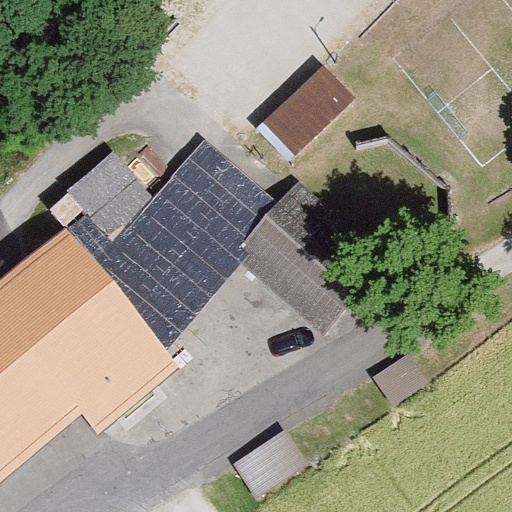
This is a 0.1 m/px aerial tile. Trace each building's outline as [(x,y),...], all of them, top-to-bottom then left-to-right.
[(290,164),(351,103),(320,71),(258,132),(290,164)] [(111,245),(155,208),(112,158),(68,196),(111,245)] [(232,258),(326,342),(391,269),(297,185),(232,258)] [(0,294),(0,483),(84,414),(100,433),(176,369),(66,239),(0,294)] [(249,511),(255,511),(307,474),(280,437),(225,477),(249,511)]
